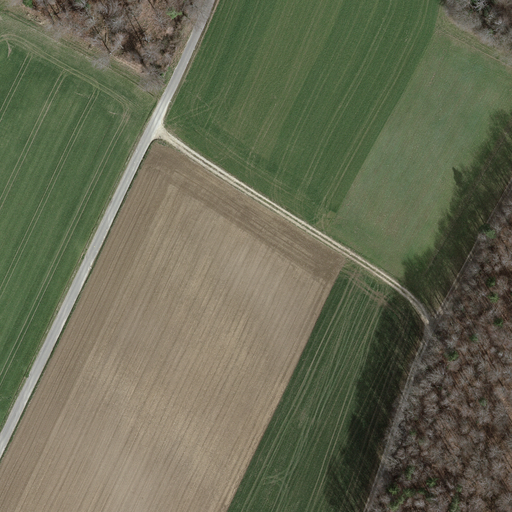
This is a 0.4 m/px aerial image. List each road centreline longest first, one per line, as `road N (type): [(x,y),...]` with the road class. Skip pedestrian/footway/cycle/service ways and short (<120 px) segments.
road 1 (track): [(152,126),(390,281),(423,313),(431,328),(366,511)]
road 2 (unclassified): [(0,445),(209,0)]
road 3 (track): [(511,184),(431,328)]
